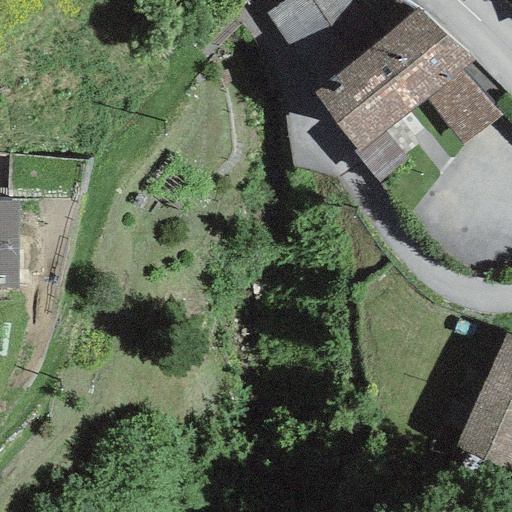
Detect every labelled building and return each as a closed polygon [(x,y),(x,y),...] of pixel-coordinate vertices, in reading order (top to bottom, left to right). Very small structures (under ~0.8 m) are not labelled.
[(351,0),(287,0),(266,13),(315,90),(387,34),(351,0)] [(315,90),(312,93),(356,148),(358,151),(382,132),(425,98),(459,70),(473,59),(418,9),(387,34),(315,90)] [(459,70),(425,98),(462,144),(500,115),(459,70)] [(408,160),(382,132),(358,151),(356,148),(352,153),(378,183),(408,160)] [(18,201),(0,200),(0,288),(17,289),(18,201)] [(511,335),(503,332),(456,444),(511,467),(511,335)]
